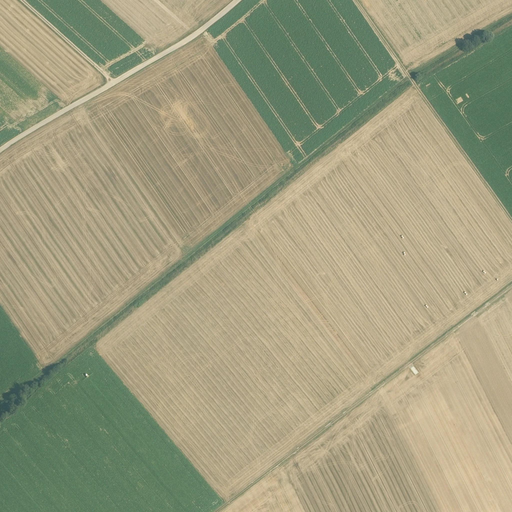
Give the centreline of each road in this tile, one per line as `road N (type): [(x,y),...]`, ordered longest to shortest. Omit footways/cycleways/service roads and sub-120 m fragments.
road 1 (track): [(0,403),(427,65),(511,15)]
road 2 (track): [(216,511),(511,285)]
road 3 (unclassified): [(239,0),(0,150)]
road 4 (track): [(511,220),(355,0)]
road 5 (track): [(20,0),(111,83)]
